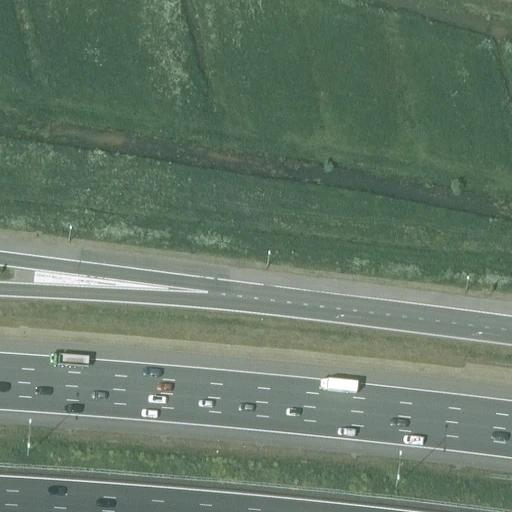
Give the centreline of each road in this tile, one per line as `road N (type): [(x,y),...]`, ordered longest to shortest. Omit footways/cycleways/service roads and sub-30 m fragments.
road 1 (motorway): [(511,432),(0,384)]
road 2 (motorway): [(511,333),(211,294)]
road 3 (motorway): [(211,294),(0,261)]
road 4 (motorway): [(211,294),(0,291)]
